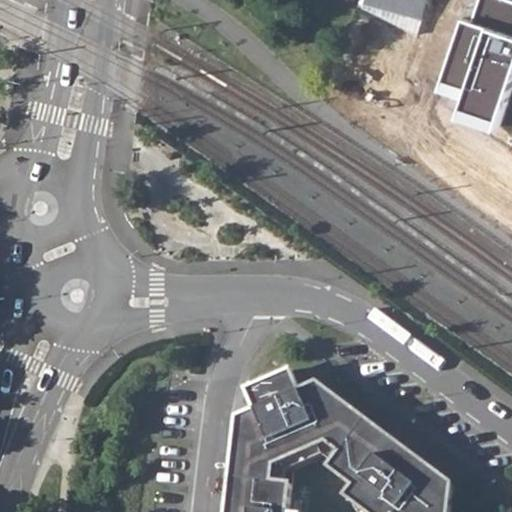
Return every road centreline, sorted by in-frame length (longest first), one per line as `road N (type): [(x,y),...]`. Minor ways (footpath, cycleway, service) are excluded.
road 1 (residential): [(258,297),(311,299),(352,312),(511,428)]
road 2 (residential): [(258,297),(225,384),(207,511)]
road 3 (tertiary): [(68,188),(94,123),(112,0)]
road 4 (tertiary): [(69,0),(35,176)]
road 5 (residential): [(106,301),(258,297)]
